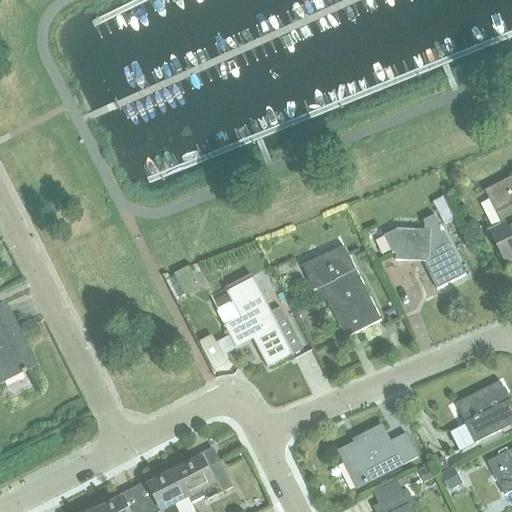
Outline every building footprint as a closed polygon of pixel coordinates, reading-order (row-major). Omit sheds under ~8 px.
[(490,234),(506,265),(511,261),(511,179),(489,192),(506,226),(490,234)] [(449,209),(438,215),(444,226),(455,220),(449,209)] [(390,256),(394,256),(394,263),(421,265),(435,292),(464,278),(434,218),(423,224),(424,227),(424,232),(396,231),(395,232),(382,238),(390,256)] [(320,290),(339,329),(345,340),(381,322),(345,250),(301,267),(314,292),(320,290)] [(175,273),(186,295),(207,285),(196,262),(175,273)] [(236,351),(236,350),(255,340),(259,346),(255,348),(266,368),(292,355),(275,323),(284,319),(279,308),(270,313),(255,284),(239,292),(241,296),(230,302),(232,305),(217,313),(230,339),(218,346),(224,357),(236,351)] [(0,383),(33,367),(23,348),(21,348),(12,331),(15,330),(3,307),(0,308),(0,383)] [(455,407),(474,444),(511,425),(511,411),(499,385),(455,407)] [(341,452),(359,488),(415,460),(404,437),(387,445),(379,427),(357,438),(359,443),(341,452)] [(511,494),(511,452),(487,466),(504,499),(511,494)] [(188,460),(174,467),(190,500),(192,504),(205,497),(207,501),(232,488),(220,463),(206,470),(201,459),(191,465),(188,460)] [(459,464),(447,468),(455,491),(467,487),(459,464)] [(157,500),(143,507),(145,511),(178,511),(176,507),(190,500),(174,467),(158,475),(161,480),(150,486),(157,500)] [(408,511),(407,508),(414,505),(407,491),(378,506),(381,511),(408,511)] [(109,500),(94,508),(96,511),(145,511),(143,507),(132,511),(128,511),(122,500),(112,505),(109,500)]
